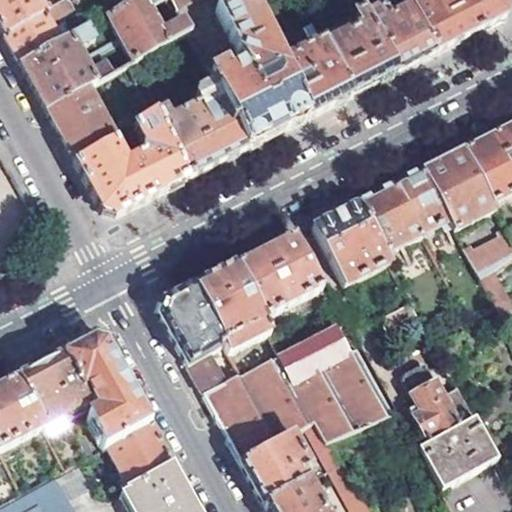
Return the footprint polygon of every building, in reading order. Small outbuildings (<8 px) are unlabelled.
[(0,0),(0,32),(3,39),(55,10),(49,0),(0,0)] [(148,11),(168,0),(139,0),(104,19),(131,67),(186,37),(188,36),(182,24),(161,35),(148,11)] [(168,0),(175,11),(194,0),(168,0)] [(202,68),(212,88),(245,152),(261,144),(306,122),(277,66),(244,1),(243,0),(241,0),(213,14),(237,60),(236,67),(240,74),(228,80),(218,61),(202,68)] [(428,0),(409,10),(433,57),(462,42),(487,29),(505,20),(506,12),(507,5),(503,0),(428,0)] [(15,60),(19,67),(70,39),(61,20),(70,16),(65,5),(55,10),(3,39),(15,60)] [(433,57),(409,10),(388,20),(384,12),(378,10),(363,17),(394,77),(413,67),(426,60),(433,57)] [(324,50),(349,99),(357,95),(394,77),(363,17),(361,13),(352,17),(359,32),(324,50)] [(31,90),(44,114),(83,93),(111,77),(105,65),(88,74),(77,52),(93,43),(85,30),(70,39),(19,67),(31,90)] [(321,44),(277,66),(306,122),(312,118),(349,99),(324,50),(321,44)] [(165,113),(153,119),(185,183),(239,155),(245,152),(212,88),(195,97),(193,105),(197,111),(171,124),(165,113)] [(83,93),(44,114),(50,123),(74,167),(114,146),(83,93)] [(127,168),(114,146),(74,167),(100,215),(113,220),(132,210),(185,183),(153,119),(133,129),(136,134),(145,151),(141,161),(127,168)] [(463,155),(491,209),(511,198),(511,129),(508,132),(463,155)] [(420,176),(448,227),(457,244),(464,241),(460,234),(494,216),(491,209),(463,155),(436,168),(420,176)] [(391,191),(419,241),(448,227),(420,176),(398,188),(391,191)] [(356,209),(383,259),(419,241),(391,191),(365,204),(356,209)] [(316,229),(309,233),(342,292),(388,269),(383,259),(356,209),(316,229)] [(233,271),(260,324),(322,293),(293,241),(264,256),(233,271)] [(479,284),(488,278),(511,260),(511,250),(507,241),(468,263),(479,284)] [(267,339),(260,324),(233,271),(226,275),(193,292),(223,350),(227,359),(267,339)] [(502,326),(511,320),(488,278),(479,284),(494,311),(502,326)] [(223,350),(193,292),(185,295),(162,307),(160,314),(158,321),(202,400),(238,381),(233,370),(219,377),(209,357),(223,350)] [(408,305),(378,321),(386,336),(416,321),(408,305)] [(202,400),(239,466),(289,439),(303,432),(311,427),(322,448),(331,445),(392,421),(355,353),(347,357),(333,332),(238,381),(202,400)] [(88,430),(101,453),(106,451),(150,426),(135,398),(106,347),(100,345),(93,343),(63,358),(81,392),(85,390),(96,415),(85,421),(89,429),(88,430)] [(81,392),(63,358),(41,370),(18,381),(43,431),(46,437),(48,436),(52,437),(62,432),(63,430),(67,427),(63,420),(82,411),(89,408),(81,392)] [(407,415),(426,449),(472,423),(466,412),(455,417),(458,422),(453,424),(448,416),(457,410),(450,395),(439,401),(422,369),(398,381),(415,412),(407,415)] [(0,390),(0,452),(43,431),(18,381),(8,386),(0,390)] [(416,454),(440,497),(485,472),(495,466),(472,423),(426,449),(416,454)] [(168,460),(150,426),(106,451),(129,493),(173,469),(168,460)] [(311,427),(303,432),(327,474),(342,466),(331,445),(322,448),(311,427)] [(244,475),(263,509),(304,487),(300,479),(309,475),(289,439),(239,466),(244,475)] [(82,440),(79,442),(76,443),(86,462),(92,459),(82,440)] [(71,511),(67,503),(91,491),(78,466),(65,474),(22,498),(0,510),(0,511),(71,511)] [(367,511),(342,466),(327,474),(348,511),(367,511)] [(119,498),(126,511),(196,511),(189,498),(173,469),(129,493),(119,498)] [(318,511),(304,487),(263,509),(264,511),(318,511)]
